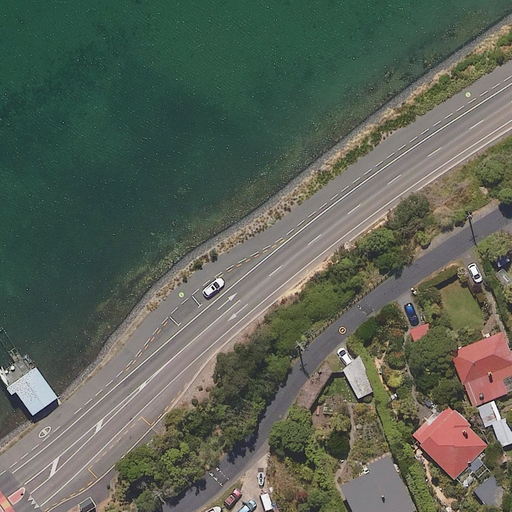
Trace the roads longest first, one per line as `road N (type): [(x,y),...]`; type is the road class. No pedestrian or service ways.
road 1 (secondary): [(511,100),(276,269),(0,508)]
road 2 (residential): [(511,212),(366,308),(312,360),(244,452),(174,511)]
